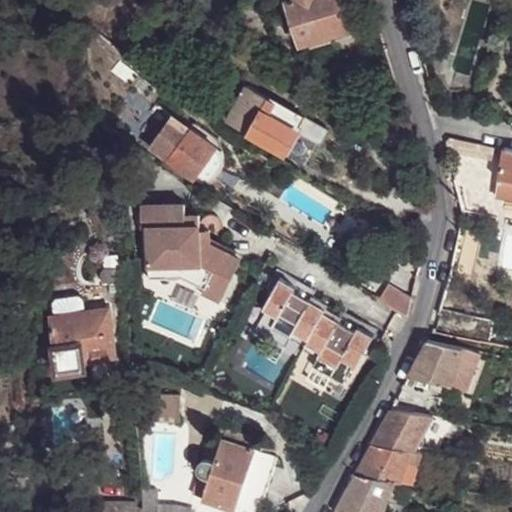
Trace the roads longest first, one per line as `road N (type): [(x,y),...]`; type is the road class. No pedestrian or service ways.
road 1 (residential): [(422,124),(442,220),(417,332),(315,511)]
road 2 (residential): [(389,0),(422,124)]
